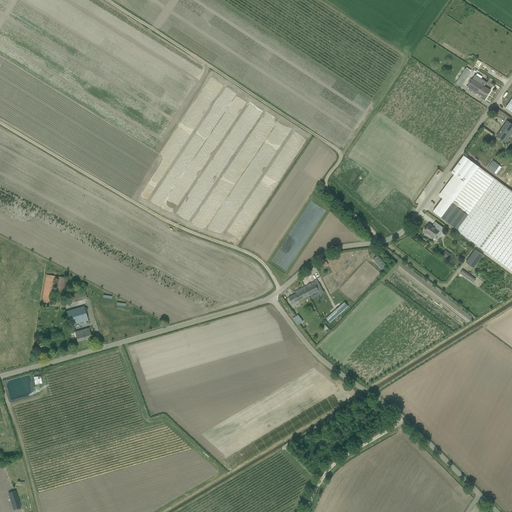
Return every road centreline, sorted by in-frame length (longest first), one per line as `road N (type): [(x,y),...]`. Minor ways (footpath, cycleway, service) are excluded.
road 1 (track): [(107,0),(342,154),(321,187),(379,240)]
road 2 (unclassified): [(270,297),(329,248),(403,228),(511,77)]
road 3 (track): [(0,122),(168,222),(252,255),(279,291)]
road 4 (unclassified): [(477,492),(405,419),(309,347),(270,297)]
road 5 (unclassified): [(0,376),(270,297)]
road 6 (track): [(307,511),(335,464),(405,419)]
